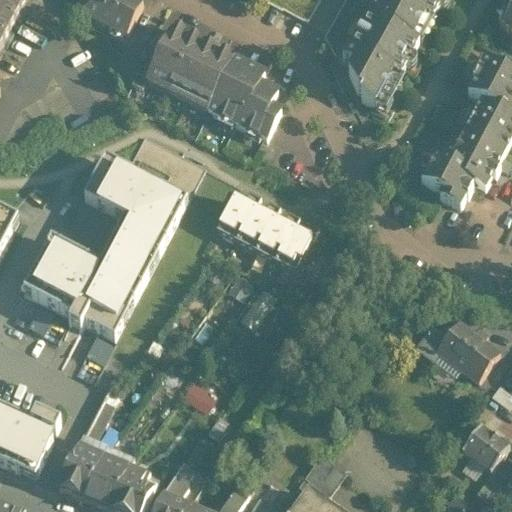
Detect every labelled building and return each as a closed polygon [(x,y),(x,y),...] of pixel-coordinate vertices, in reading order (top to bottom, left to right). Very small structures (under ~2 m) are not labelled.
[(0,0),(0,53),(27,0),(0,0)] [(144,11),(120,0),(91,0),(81,20),(128,43),(144,11)] [(266,0),(264,3),(263,3),(262,4),(282,15),(283,14),(307,27),(322,0),(347,0),(324,42),(336,62),(343,66),(349,55),(350,56),(369,23),(381,0),(266,0)] [(381,0),(369,23),(419,51),(420,50),(414,47),(427,25),(432,28),(447,0),(381,0)] [(511,8),(499,32),(511,39),(511,47),(510,52),(511,53),(511,8)] [(419,51),(369,23),(350,56),(349,55),(343,66),(354,72),(349,81),(357,100),(364,103),(361,107),(376,115),(379,110),(385,114),(419,51)] [(233,67),(172,37),(147,89),(208,119),(233,67)] [(148,59),(132,91),(143,96),(159,64),(148,59)] [(265,81),(234,66),(233,67),(208,119),(267,147),(282,118),(276,116),(282,104),(282,103),(275,115),(272,114),(279,99),(264,92),(262,88),(265,81)] [(500,76),(485,68),(480,78),(474,75),(468,88),(473,91),(468,101),(482,109),(475,122),(470,120),(464,130),(469,133),(465,142),(504,163),(511,147),(511,122),(510,121),(511,117),(511,82),(511,81),(511,77),(502,72),(500,76)] [(504,163),(465,142),(460,151),(456,148),(449,160),(454,163),(450,170),(435,162),(431,170),(428,168),(423,179),(425,181),(421,188),(443,199),(440,205),(461,215),(467,204),(468,205),(475,192),(486,197),(493,184),(496,186),(501,176),(498,175),(504,163)] [(161,198),(133,184),(135,181),(106,166),(85,206),(125,227),(101,273),(52,247),(24,299),(73,325),(70,332),(82,338),(85,331),(116,347),(188,209),(162,196),(161,198)] [(262,205),(250,199),(243,212),(254,218),(255,218),(262,205)] [(234,207),(217,239),(237,250),(254,218),(243,212),(234,207)] [(281,215),(269,209),(262,222),(274,228),(281,215)] [(255,218),(254,218),(237,250),(257,260),(274,228),(262,222),(255,218)] [(0,469),(36,486),(54,448),(50,446),(53,439),(57,441),(62,430),(37,419),(32,428),(0,413),(0,265),(19,230),(0,219),(0,469)] [(300,225),(289,219),(282,232),(293,238),(293,239),(300,225)] [(274,228),(257,260),(276,270),(293,238),(282,232),(274,228)] [(308,229),(301,243),(313,249),(320,236),(308,229)] [(293,239),(293,238),(276,270),(296,281),(313,249),(301,243),(293,239)] [(346,249),(338,260),(346,266),(353,255),(346,249)] [(227,297),(244,307),(254,289),(237,279),(227,297)] [(240,326),(257,337),(279,302),(263,291),(240,326)] [(475,342),(459,331),(447,346),(433,336),(418,356),(433,368),(439,359),(479,390),(501,361),(484,350),(488,345),(478,338),(475,342)] [(509,412),(511,407),(511,402),(499,393),(494,402),(509,412)] [(105,408),(88,441),(96,445),(113,412),(105,408)] [(226,436),(216,429),(209,439),(218,446),(226,436)] [(510,455),(481,434),(462,459),(491,481),(498,472),(510,455)] [(105,465),(80,454),(74,465),(75,466),(59,497),(84,507),(105,465)] [(345,480),(321,463),(299,493),(307,499),(307,498),(323,510),(345,480)] [(105,465),(84,507),(96,511),(112,511),(131,475),(105,465)] [(184,472),(163,502),(174,507),(177,502),(180,503),(183,503),(189,494),(188,487),(194,479),(184,472)] [(486,507),(508,478),(498,472),(491,481),(477,500),(486,507)] [(147,511),(160,487),(131,475),(112,511),(147,511)] [(511,481),(508,478),(486,507),(492,511),(498,511),(511,496),(510,495),(511,492),(511,481)] [(254,495),(243,488),(235,499),(246,507),(254,495)] [(326,511),(323,510),(307,498),(307,499),(303,504),(305,506),(300,511),(326,511)] [(235,499),(225,511),(242,511),(246,507),(235,499)] [(185,511),(174,507),(163,502),(158,511),(185,511)]
